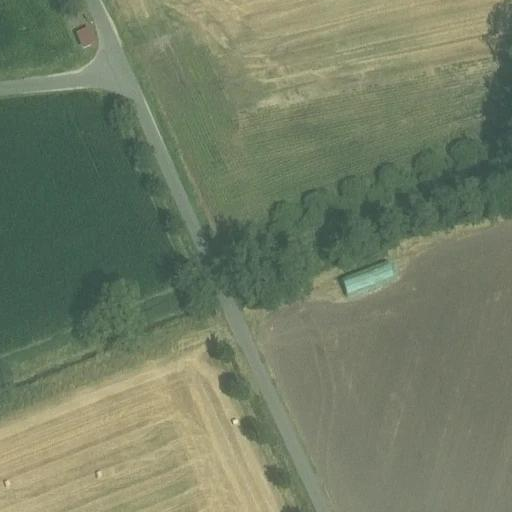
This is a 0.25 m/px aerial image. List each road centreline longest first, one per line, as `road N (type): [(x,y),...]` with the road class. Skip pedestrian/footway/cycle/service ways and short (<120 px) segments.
road 1 (unclassified): [(324,511),(122,78)]
road 2 (unclassified): [(122,78),(0,90)]
